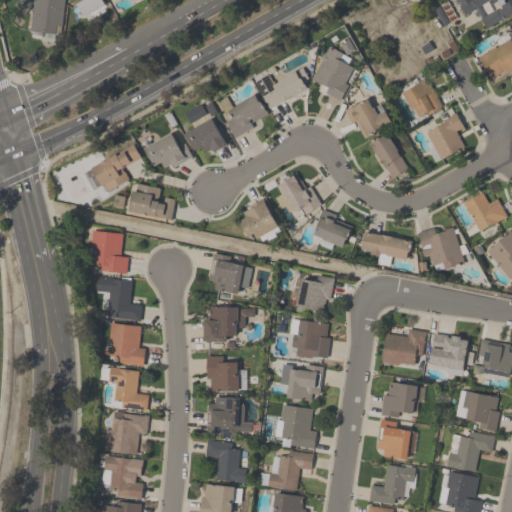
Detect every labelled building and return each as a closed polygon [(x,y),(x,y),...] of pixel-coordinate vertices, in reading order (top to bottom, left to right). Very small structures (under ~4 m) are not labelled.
[(65,0),(62,33),(41,31),(40,34),(30,33),(30,30),(29,30),(32,0),(65,0)] [(102,0),(104,3),(82,15),(73,0),(102,0)] [(511,12),(485,27),(478,14),(475,16),(473,12),(477,10),(475,7),(463,14),(458,5),(459,4),(456,0),(510,0),(511,3),(511,12)] [(489,76),(477,55),(509,38),(511,43),(511,73),(509,75),(505,68),(489,76)] [(324,93),(327,86),(321,83),(320,85),(310,79),(311,77),(321,59),(320,58),(322,54),(324,52),(328,45),(342,52),(341,53),(350,58),(347,64),(353,67),(344,83),(347,85),(339,101),(324,93)] [(268,108),(254,81),(268,73),(273,83),(278,81),(278,79),(301,66),(308,79),(306,88),(268,108)] [(441,105),(419,117),(413,107),(410,109),(401,92),(426,78),(441,105)] [(267,112),(250,122),(252,127),(234,137),(224,121),(231,117),(227,110),(235,105),(236,103),(254,93),(258,100),(261,101),(267,112)] [(343,109),(350,105),(351,106),(366,98),(372,108),(380,103),(384,110),(390,120),(376,128),(375,131),(364,138),(354,120),(351,122),(343,109)] [(464,129),(461,130),(459,128),(455,130),(463,146),(439,159),(425,132),(443,122),(442,119),(451,114),(451,113),(455,111),(464,129)] [(204,152),(201,146),(193,150),(184,133),(211,117),(226,143),(212,151),(210,149),(204,152)] [(143,148),(171,132),(178,144),(180,143),(181,145),(184,143),(192,156),(173,167),(172,165),(171,165),(170,164),(164,167),(161,161),(153,165),(143,148)] [(407,168),(400,172),(400,173),(392,178),(381,161),(379,162),(367,143),(377,136),(380,137),(387,133),(397,149),(397,152),(407,168)] [(121,168),(123,171),(124,171),(129,178),(108,190),(104,183),(101,185),(91,167),(132,142),(140,156),(121,168)] [(320,204),(304,214),(300,207),(294,211),(292,209),(288,211),(284,205),(280,207),(274,197),(281,193),(276,185),(282,181),(283,178),(295,171),(306,188),(309,186),(320,204)] [(127,210),(131,190),(134,190),(136,183),(159,188),(157,199),(163,200),(163,196),(174,198),(170,219),(127,210)] [(463,202),(481,192),(487,202),(496,198),(506,216),(502,218),(479,230),(463,202)] [(238,221),(246,216),(243,211),(249,208),(248,206),(263,197),(272,213),(271,214),(278,226),(276,226),(279,230),(274,233),(275,235),(267,239),(266,238),(261,241),(258,237),(256,238),(246,236),(238,221)] [(342,247),(332,243),(330,249),(319,244),(319,243),(311,240),(316,226),(315,226),(321,209),(335,214),(334,218),(352,225),(346,239),(345,239),(342,247)] [(435,270),(433,264),(431,264),(428,254),(423,256),(419,245),(420,245),(416,232),(433,226),(435,233),(441,230),(441,229),(452,225),(458,245),(463,244),(467,252),(461,254),(464,262),(444,269),(443,267),(435,270)] [(122,233),(119,256),(127,256),(125,273),(99,270),(100,264),(91,263),(92,247),(90,247),(91,230),(122,233)] [(511,275),(508,279),(485,251),(510,230),(511,232),(511,275)] [(360,248),(363,231),(381,234),(382,233),(392,235),(392,234),(412,238),(409,250),(407,252),(406,259),(391,256),(389,265),(376,263),(378,254),(369,253),(370,250),(360,248)] [(246,287),(238,286),(237,293),(213,288),(214,280),(207,279),(212,252),(229,255),(228,261),(233,262),(243,264),(243,265),(250,267),(246,287)] [(301,278),(315,280),(316,274),(333,277),(328,302),(325,302),(323,311),(301,306),(300,311),(294,310),(295,305),(294,305),(297,290),(298,290),(301,278)] [(106,315),(108,291),(95,290),(96,276),(111,277),(111,278),(131,280),(129,303),(140,304),(139,321),(114,319),(115,316),(106,315)] [(208,306),(238,306),(237,308),(253,308),(253,316),(244,316),(244,327),(235,327),(235,335),(226,335),(226,341),(203,340),(203,313),(208,313),(208,306)] [(327,322),(326,337),(328,337),(326,357),(311,356),(311,358),(294,355),(295,347),(290,347),(292,333),(289,333),(291,319),(299,320),(299,319),(327,322)] [(118,362),(119,356),(109,355),(111,339),(108,339),(109,322),(139,325),(137,346),(145,347),(144,351),(142,365),(118,362)] [(413,365),(397,362),(397,364),(381,362),(385,333),(406,336),(407,328),(425,331),(424,335),(423,335),(420,356),(415,355),(413,365)] [(461,375),(446,373),(447,366),(428,364),(432,333),(451,335),(451,334),(460,336),(460,338),(467,339),(466,351),(473,352),(471,365),(463,364),(461,375)] [(508,344),(507,351),(511,351),(511,364),(510,376),(480,372),(483,356),(476,354),(479,338),(488,339),(488,341),(500,343),(500,342),(508,344)] [(238,390),(209,391),(209,377),(206,377),(205,355),(209,355),(221,355),(222,361),(236,361),(236,375),(237,375),(238,390)] [(322,366),(319,394),(310,393),(309,399),(285,397),(287,384),(279,383),(281,363),(289,364),(289,368),(304,369),(304,364),(322,366)] [(113,407),(113,400),(112,400),(114,381),(99,380),(100,366),(109,367),(109,366),(118,367),(118,368),(138,370),(135,392),(147,393),(145,410),(113,407)] [(380,414),(383,394),(386,395),(388,381),(417,385),(415,400),(414,400),(412,413),(398,411),(397,416),(380,414)] [(494,432),(477,429),(478,421),(465,419),(467,408),(461,407),(464,390),(497,396),(495,410),(498,411),(494,432)] [(250,421),(250,432),(232,431),(232,435),(220,435),(220,432),(206,432),(206,403),(214,403),(214,396),(239,397),(239,405),(243,405),(242,421),(250,421)] [(312,408),(309,429),(315,430),(313,448),(289,444),(289,446),(280,445),(281,437),(279,437),(280,436),(273,435),(275,419),(279,419),(281,404),(312,408)] [(145,433),(138,432),(135,454),(105,450),(106,433),(110,433),(112,416),(113,410),(123,411),(123,412),(142,414),(142,413),(147,414),(145,433)] [(395,421),(394,427),(410,430),(405,459),(382,455),(383,449),(375,447),(380,418),(395,421)] [(445,465),(446,459),(444,459),(446,450),(447,450),(451,433),(467,436),(468,431),(493,435),(490,451),(478,449),(474,471),(445,465)] [(205,455),(206,440),(231,442),(231,448),(238,448),(237,468),(244,468),(243,482),(231,481),(232,480),(215,479),(216,456),(205,455)] [(312,452),(310,469),(298,467),(295,489),(266,486),(266,485),(257,484),(259,472),(268,473),(268,472),(270,472),(272,455),(278,456),(278,454),(287,455),(288,449),(312,452)] [(115,495),(116,489),(108,488),(109,483),(101,483),(104,454),(142,458),(141,470),(140,470),(139,478),(135,478),(135,481),(142,482),(140,499),(135,498),(135,497),(115,495)] [(412,481),(404,480),(402,499),(393,497),(393,503),(368,500),(370,484),(383,486),(385,464),(414,468),(412,481)] [(457,511),(452,511),(453,504),(437,501),(440,486),(439,486),(442,473),(447,474),(448,470),(477,476),(472,499),(480,500),(477,511),(457,511)] [(198,511),(200,496),(204,496),(205,483),(233,486),(233,487),(241,488),(239,502),(231,501),(230,511),(198,511)] [(303,511),(271,511),(274,491),(303,495),(301,508),(304,509),(303,511)] [(96,511),(97,504),(112,505),(113,500),(140,503),(139,511),(96,511)]
